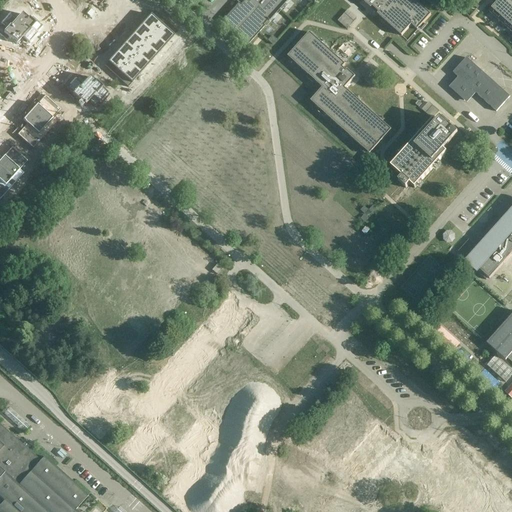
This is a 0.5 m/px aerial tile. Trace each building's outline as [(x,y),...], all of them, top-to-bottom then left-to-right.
[(238,3),(222,22),(248,45),(288,0),(244,0),(240,5),(238,3)] [(361,0),(401,36),(411,25),(418,30),(431,15),(413,0),(361,0)] [(511,0),(499,0),(489,12),(511,32),(511,0)] [(339,19),(347,27),(357,17),(349,9),(339,19)] [(3,25),(0,28),(0,33),(7,40),(9,38),(11,39),(11,38),(17,43),(23,37),(26,34),(15,23),(17,21),(10,15),(2,24),(3,25)] [(17,21),(15,23),(26,34),(23,37),(30,43),(38,34),(37,33),(43,26),(33,18),(31,20),(29,19),(28,20),(23,15),(17,21)] [(151,15),(142,25),(154,35),(162,26),(160,24),(155,19),(151,15)] [(158,16),(155,19),(160,24),(163,20),(158,16)] [(168,24),(164,28),(169,32),(172,28),(168,24)] [(142,25),(134,34),(145,44),(154,35),(142,25)] [(162,26),(154,35),(165,45),(174,36),(169,32),(164,28),(162,26)] [(323,88),(311,102),(370,154),(391,130),(345,89),(355,77),(342,68),(345,65),(309,33),(288,57),(323,88)] [(134,34),(126,43),(137,54),(145,44),(134,34)] [(154,35),(145,44),(157,55),(165,45),(154,35)] [(126,43),(117,53),(129,63),(137,54),(126,43)] [(145,44),(137,54),(148,64),(157,55),(145,44)] [(117,53),(109,62),(114,66),(118,70),(120,72),(129,63),(117,53)] [(137,54),(129,63),(140,73),(148,64),(137,54)] [(458,76),(448,86),(464,100),(473,90),(495,110),(509,96),(466,57),(453,71),(458,76)] [(109,62),(105,66),(110,70),(114,66),(109,62)] [(129,63),(120,72),(127,78),(132,82),(140,73),(129,63)] [(114,66),(110,70),(114,74),(118,70),(114,66)] [(365,67),(361,72),(368,78),(372,73),(365,67)] [(118,70),(114,74),(119,79),(123,74),(120,72),(118,70)] [(123,74),(119,79),(124,83),(127,78),(123,74)] [(80,75),(76,80),(100,102),(101,102),(108,94),(102,88),(103,87),(96,81),(95,82),(90,78),(86,81),(80,75)] [(127,78),(124,83),(128,87),(132,82),(127,78)] [(75,79),(67,88),(85,104),(89,100),(96,107),(100,102),(76,80),(75,79)] [(39,105),(32,113),(50,129),(57,121),(53,117),(60,109),(47,97),(46,96),(38,104),(39,105)] [(28,123),(20,132),(35,146),(48,132),(50,129),(32,113),(31,112),(24,119),(28,123)] [(433,120),(391,167),(402,177),(398,182),(406,189),(410,184),(415,189),(446,154),(448,156),(466,136),(455,126),(452,129),(440,118),(436,122),(433,120)] [(183,140),(178,143),(180,146),(174,150),(186,166),(196,159),(183,140)] [(5,155),(0,160),(0,164),(17,180),(24,172),(20,169),(28,160),(13,146),(5,155)] [(0,194),(3,197),(17,180),(0,164),(0,194)] [(369,210),(365,206),(361,210),(369,216),(375,208),(373,205),(369,210)] [(511,314),(486,343),(505,360),(507,358),(511,362),(511,209),(501,221),(503,223),(490,237),(488,236),(465,262),(477,273),(479,270),(489,279),(511,253),(511,314)] [(231,294),(211,318),(219,325),(214,332),(219,336),(225,330),(234,338),(252,317),(243,309),(248,303),(241,297),(238,300),(231,294)] [(233,488),(250,467),(230,451),(215,470),(200,458),(215,440),(219,444),(228,433),(228,428),(206,410),(182,440),(161,423),(226,343),(202,323),(133,408),(149,420),(122,453),(142,470),(167,438),(193,459),(167,491),(190,510),(199,499),(199,493),(212,478),(226,489),(207,511),(241,511),(250,501),(233,488)] [(459,344),(444,331),(437,338),(452,352),(459,344)] [(511,371),(495,356),(487,366),(505,382),(511,374),(511,371)] [(406,363),(400,370),(415,385),(422,377),(406,363)] [(400,370),(393,378),(409,392),(415,385),(400,370)] [(112,378),(108,374),(75,411),(93,427),(104,415),(111,422),(123,409),(116,403),(125,392),(135,400),(140,395),(116,373),(112,378)] [(393,378),(387,385),(403,399),(409,392),(393,378)] [(387,385),(380,392),(396,406),(403,399),(387,385)] [(426,387),(422,391),(427,395),(430,391),(426,387)] [(380,392),(374,399),(390,413),(396,406),(380,392)] [(435,395),(421,410),(429,418),(443,402),(435,395)] [(374,399),(367,406),(383,421),(390,413),(374,399)] [(443,402),(429,418),(437,425),(451,410),(443,402)] [(364,410),(357,418),(373,432),(380,424),(364,410)] [(451,410),(437,425),(445,432),(459,417),(451,410)] [(400,416),(396,420),(401,424),(405,420),(400,416)] [(459,417),(445,432),(453,440),(467,424),(459,417)] [(357,418),(350,426),(366,440),(373,432),(357,418)] [(76,511),(75,510),(88,496),(44,457),(40,461),(0,424),(0,511),(76,511)] [(467,424),(453,440),(461,447),(475,431),(467,424)] [(100,437),(106,431),(100,425),(94,431),(100,437)] [(350,426),(343,433),(359,448),(366,440),(350,426)] [(475,431),(461,447),(469,454),(483,439),(475,431)] [(343,433),(336,441),(352,455),(359,448),(343,433)] [(483,439),(469,454),(477,461),(491,446),(483,439)] [(336,441),(329,448),(345,463),(352,455),(336,441)] [(491,446),(477,461),(486,469),(499,453),(491,446)] [(329,448),(323,456),(338,470),(345,463),(329,448)] [(323,456),(316,463),(332,478),(338,470),(323,456)] [(511,464),(507,460),(493,475),(501,483),(511,470),(511,464)] [(316,463),(309,471),(325,485),(332,478),(316,463)] [(511,470),(501,483),(509,490),(511,486),(511,470)] [(291,484),(277,499),(285,507),(300,491),(291,484)] [(300,491),(285,507),(290,511),(295,511),(308,499),(300,491)] [(308,499),(295,511),(310,511),(316,506),(308,499)]
